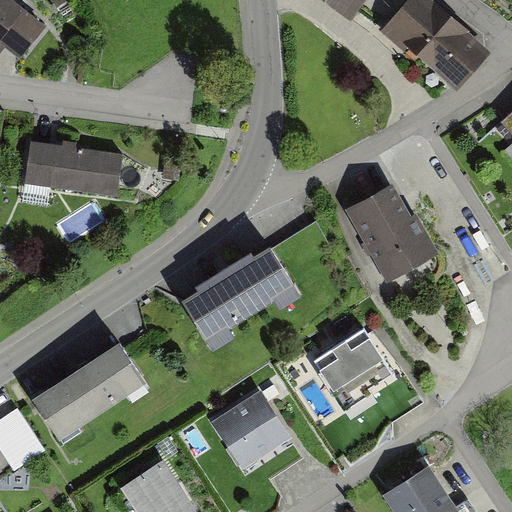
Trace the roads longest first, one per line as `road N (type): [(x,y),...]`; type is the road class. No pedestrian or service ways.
road 1 (tertiary): [(0,370),(196,240),(251,177)]
road 2 (residential): [(251,177),(280,184),(313,179),(511,61)]
road 3 (residential): [(300,511),(511,373)]
road 4 (residential): [(0,88),(183,112)]
road 5 (tertiary): [(251,177),(267,121),(264,0)]
